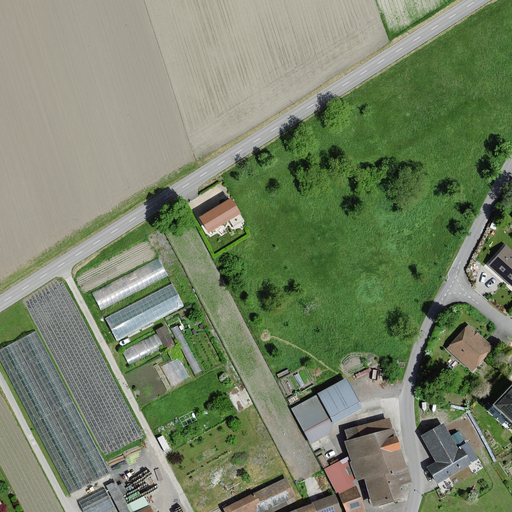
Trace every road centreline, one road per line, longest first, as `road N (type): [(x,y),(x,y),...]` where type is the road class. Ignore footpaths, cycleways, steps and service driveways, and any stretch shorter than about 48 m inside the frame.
road 1 (tertiary): [(476,0),(0,304)]
road 2 (residential): [(450,284),(409,388),(412,511)]
road 3 (residential): [(0,379),(69,511)]
road 4 (residential): [(511,162),(450,284)]
